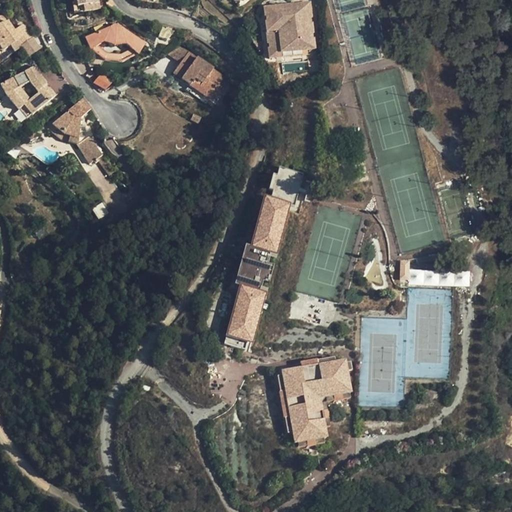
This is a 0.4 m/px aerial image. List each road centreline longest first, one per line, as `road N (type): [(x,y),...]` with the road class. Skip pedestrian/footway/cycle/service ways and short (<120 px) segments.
road 1 (track): [(390,0),(422,128),(473,171),(485,192),(462,389),(429,424),(362,446),(319,474),(285,511)]
road 2 (residential): [(121,0),(218,37),(252,71),(266,110),(267,153),(246,203),(138,362)]
road 3 (track): [(138,362),(115,399),(107,433),(110,467),(129,511)]
road 4 (residential): [(119,118),(71,69),(40,0)]
road 5 (track): [(0,427),(32,474),(91,511)]
